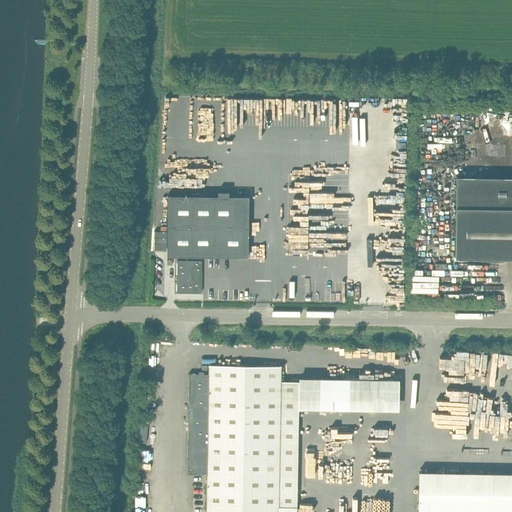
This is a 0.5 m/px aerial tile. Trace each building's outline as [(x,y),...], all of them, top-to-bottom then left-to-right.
[(208,150),(208,138),(180,136),(180,149),(208,150)] [(250,137),(250,149),(260,149),(260,137),(250,137)] [(308,151),(308,137),(280,138),(280,152),(308,151)] [(511,176),(456,176),(455,256),(511,257),(511,176)] [(167,195),(167,256),(248,256),(248,195),(228,195),(228,191),(218,191),(218,195),(167,195)] [(201,292),(201,260),(177,260),(176,292),(201,292)] [(278,511),(281,366),(209,364),(208,374),(189,373),(187,473),(207,474),(206,511),(278,511)] [(511,469),(426,467),(425,508),(511,509),(511,469)]
